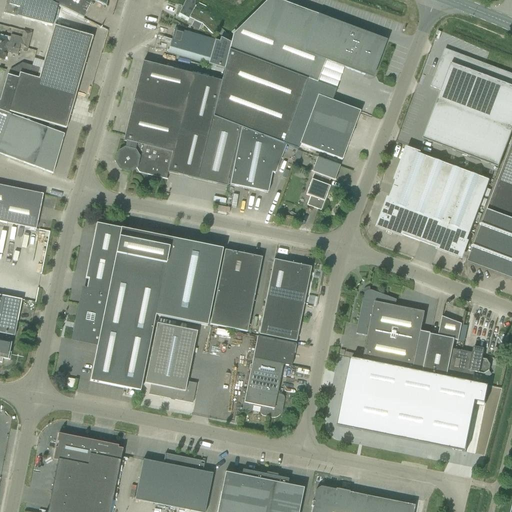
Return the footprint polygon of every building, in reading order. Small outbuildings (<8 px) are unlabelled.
[(52,27),(61,8),(43,0),(6,0),(3,14),(52,27)] [(63,9),(83,19),(92,0),(105,7),(105,8),(106,8),(107,0),(43,0),(61,8),(63,9)] [(178,5),(175,13),(179,14),(177,17),(188,22),(189,17),(202,24),(213,34),(220,27),(209,17),(194,8),(195,1),(194,0),(185,0),(183,6),(178,5)] [(230,44),(229,51),(307,80),(317,84),(325,61),(364,76),(364,75),(368,77),(373,74),(375,71),(383,49),(386,42),(326,19),(275,0),(268,0),(263,5),(233,35),(230,44)] [(63,9),(61,12),(68,16),(69,15),(84,22),(85,20),(83,19),(63,9)] [(40,72),(79,83),(92,37),(54,26),(41,71),(40,72)] [(229,51),(230,44),(220,39),(219,43),(174,30),(168,53),(208,65),(224,70),(229,51)] [(27,49),(29,43),(31,34),(23,32),(21,39),(10,36),(8,44),(0,41),(0,60),(4,61),(6,52),(18,55),(19,49),(23,50),(22,52),(26,53),(27,50),(27,49)] [(430,123),(423,140),(499,169),(511,133),(511,74),(485,64),(445,49),(430,87),(441,91),(437,102),(431,118),(428,120),(430,123)] [(283,145),(307,80),(229,51),(224,70),(225,70),(221,82),(212,118),(241,129),(283,145)] [(118,153),(116,161),(118,162),(121,168),(121,170),(130,172),(136,168),(139,173),(167,180),(167,179),(166,179),(168,173),(197,180),(212,118),(221,82),(143,63),(123,141),(126,142),(124,149),(118,153)] [(0,110),(66,129),(79,83),(31,69),(20,66),(10,72),(0,106),(0,110)] [(317,96),(299,145),(341,161),(360,112),(317,96)] [(0,155),(52,174),(64,135),(0,111),(0,155)] [(212,118),(197,180),(227,187),(227,185),(229,186),(241,129),(212,118)] [(241,129),(229,186),(267,194),(271,174),(275,175),(286,146),(283,145),(241,129)] [(511,144),(487,211),(486,210),(466,260),(466,261),(511,279),(511,144)] [(393,189),(434,204),(449,166),(407,150),(393,189)] [(302,153),(298,151),(292,165),(297,167),(302,153)] [(314,174),(312,177),(328,183),(330,180),(334,182),(335,181),(334,181),(339,166),(317,158),(311,173),(311,172),(311,173),(314,174)] [(434,204),(420,242),(461,258),(490,181),(449,166),(434,204)] [(325,192),(327,187),(328,183),(312,177),(305,195),(310,197),(307,206),(321,211),(327,193),(325,192)] [(0,186),(0,222),(6,224),(26,228),(35,230),(43,195),(13,189),(0,186)] [(379,227),(420,242),(434,204),(393,189),(379,227)] [(75,329),(72,341),(94,345),(95,343),(97,344),(89,382),(140,392),(155,316),(207,327),(222,251),(170,240),(96,225),(85,279),(88,280),(87,289),(83,288),(83,290),(76,324),(74,324),(73,328),(75,329)] [(261,258),(224,251),(209,325),(247,333),(261,258)] [(266,298),(303,305),(310,268),(273,261),(266,298)] [(364,296),(356,334),(368,337),(363,361),(413,371),(417,372),(423,373),(431,335),(431,334),(421,332),(425,313),(395,307),(397,300),(373,291),(370,291),(367,292),(365,294),(364,296)] [(0,333),(14,337),(21,300),(0,296),(0,333)] [(296,343),(303,305),(266,298),(258,335),(296,343)] [(431,335),(423,373),(447,378),(448,375),(453,350),(455,341),(459,341),(460,335),(461,329),(462,325),(442,317),(438,337),(431,336),(431,335)] [(150,385),(148,395),(192,404),(196,384),(186,382),(196,333),(156,324),(144,384),(150,385)] [(253,360),(282,366),(291,367),(295,345),(286,343),(257,337),(253,360)] [(0,341),(0,363),(1,364),(2,359),(10,360),(11,352),(9,352),(11,344),(0,341)] [(453,350),(448,375),(473,380),(475,373),(484,375),(489,371),(490,365),(487,360),(482,359),(484,350),(474,348),(473,354),(453,350)] [(495,348),(494,354),(504,357),(505,351),(495,348)] [(344,393),(337,427),(387,437),(435,447),(466,453),(472,422),(476,402),(485,404),(489,386),(447,378),(423,373),(417,372),(413,371),(363,361),(351,359),(344,393)] [(279,381),(282,366),(253,360),(249,375),(243,402),(241,412),(246,413),(247,413),(248,413),(249,413),(250,413),(250,412),(251,411),(252,410),(252,409),(253,406),(260,407),(260,408),(259,410),(259,411),(259,413),(260,414),(261,415),(262,416),(263,417),(271,418),(273,418),(275,418),(276,418),(277,417),(279,416),(280,415),(281,413),(281,412),(281,411),(283,401),(284,400),(284,399),(283,398),(283,397),(282,396),(281,395),(280,395),(277,395),(279,381)] [(57,461),(47,511),(109,511),(120,459),(122,450),(117,448),(118,446),(58,434),(56,442),(58,443),(57,449),(55,448),(52,460),(57,461)] [(201,462),(200,462),(193,460),(185,458),(184,458),(174,456),(165,454),(164,458),(163,464),(143,460),(141,470),(134,501),(191,511),(204,511),(210,484),(212,474),(202,472),(203,467),(200,467),(201,462)] [(298,511),(303,489),(287,486),(288,480),(242,470),(241,476),(225,473),(216,511),(298,511)] [(310,511),(412,511),(414,506),(349,493),(349,492),(335,489),(335,492),(328,490),(328,489),(320,487),(315,491),(313,502),(312,502),(311,507),(312,507),(310,511)]
